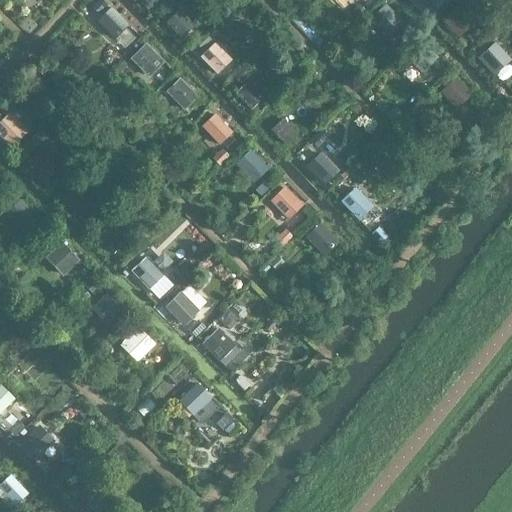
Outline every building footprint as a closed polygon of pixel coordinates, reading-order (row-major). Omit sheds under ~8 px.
[(398,19),(379,0),(375,0),(361,15),(381,35),(398,19)] [(135,30),(111,5),(95,20),(119,45),(135,30)] [(182,38),(197,24),(181,7),(166,21),(182,38)] [(230,60),(206,34),(190,49),(215,75),(230,60)] [(508,59),(488,40),(476,52),(495,72),(508,59)] [(129,58),(148,78),(167,61),(148,41),(129,58)] [(432,45),(412,61),(420,71),(440,55),(432,45)] [(460,90),(442,73),(429,87),(447,104),(460,90)] [(197,95),(176,75),(162,89),(183,109),(197,95)] [(248,78),(235,91),(253,108),(265,95),(248,78)] [(24,126),(5,104),(0,108),(0,133),(6,141),(24,126)] [(299,125),(278,104),(262,120),(284,141),(299,125)] [(216,111),(202,125),(221,143),(234,130),(216,111)] [(267,164),(246,145),(233,159),(254,178),(267,164)] [(42,146),(27,161),(46,179),(61,164),(42,146)] [(321,149),(306,164),(326,184),(341,169),(321,149)] [(365,197),(344,177),(330,192),(351,212),(365,197)] [(88,199),(69,179),(54,193),(73,213),(88,199)] [(298,199),(284,184),(270,196),(284,211),(298,199)] [(35,210),(16,187),(0,200),(0,203),(18,225),(35,210)] [(335,238),(315,217),(303,229),(323,249),(335,238)] [(70,245),(55,248),(58,264),(73,261),(70,245)] [(160,268),(139,247),(124,263),(145,283),(160,268)] [(184,323),(209,301),(190,280),(165,302),(184,323)] [(124,310),(102,287),(86,303),(109,325),(124,310)] [(221,316),(229,328),(241,320),(233,308),(221,316)] [(236,340),(211,319),(197,335),(221,357),(236,340)] [(140,324),(122,344),(138,360),(157,340),(140,324)] [(209,390),(190,374),(177,390),(195,406),(209,390)] [(0,382),(0,412),(16,396),(1,381),(0,382)] [(50,434),(31,414),(14,430),(33,450),(50,434)] [(22,485),(4,468),(0,472),(0,496),(7,503),(22,485)] [(104,488),(85,471),(69,489),(89,506),(104,488)] [(52,511),(41,502),(32,511),(52,511)]
